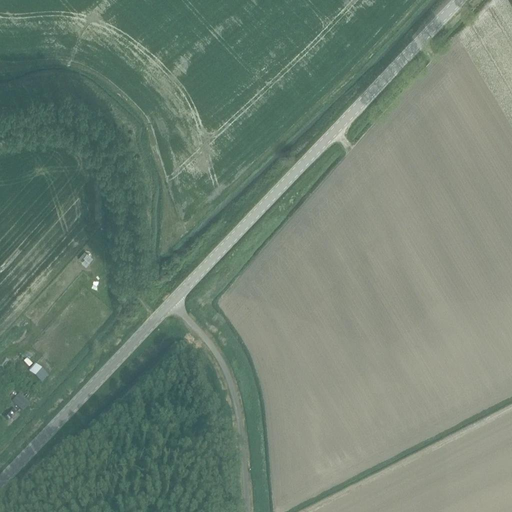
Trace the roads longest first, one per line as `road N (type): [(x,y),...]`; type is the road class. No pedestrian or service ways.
road 1 (tertiary): [(172,302),(459,0)]
road 2 (tertiary): [(0,480),(172,302)]
road 3 (unclassified): [(247,511),(232,397),(172,302)]
